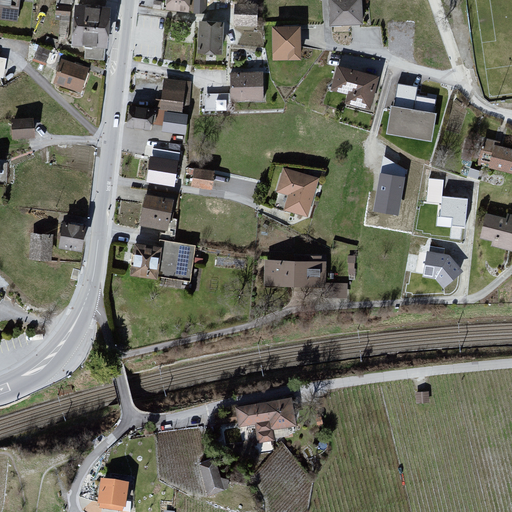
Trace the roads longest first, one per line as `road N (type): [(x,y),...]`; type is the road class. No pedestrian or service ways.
road 1 (tertiary): [(84,304),(126,0)]
road 2 (track): [(314,386),(511,363)]
road 3 (residential): [(131,422),(314,386)]
road 4 (residential): [(511,115),(487,108),(459,82),(434,0)]
road 5 (residential): [(84,304),(101,314),(131,422)]
road 6 (tertiary): [(0,390),(54,354),(84,304)]
